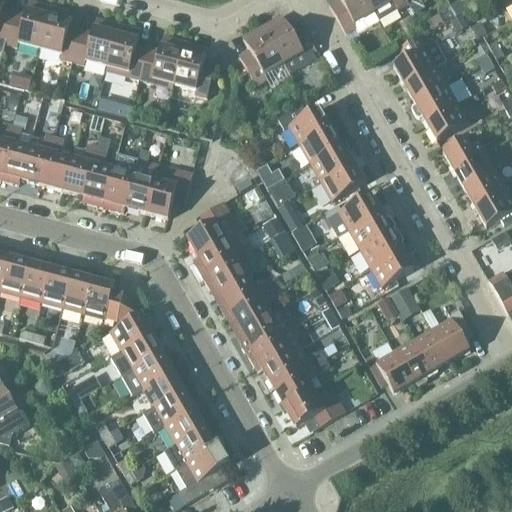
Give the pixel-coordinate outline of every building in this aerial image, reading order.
[(0,0),(0,56),(3,57),(6,48),(13,20),(1,17),(5,0),(0,0)] [(364,0),(338,0),(342,7),(332,13),(346,38),(357,31),(354,27),(374,16),(364,0)] [(379,25),(409,7),(406,3),(404,0),(364,0),(374,16),(379,25)] [(19,46),(40,52),(51,10),(29,5),(24,23),(13,20),(6,48),(17,51),(19,46)] [(73,16),(51,10),(40,52),(62,58),(61,63),(73,66),(80,38),(68,35),(73,16)] [(464,17),(451,24),(457,34),(469,27),(464,17)] [(317,55),(302,30),(292,36),(282,19),(263,31),(284,68),(286,67),(291,76),(316,62),(313,57),(317,55)] [(430,20),(420,25),(426,36),(436,30),(431,21),(430,20)] [(86,64),(107,70),(119,28),(97,22),(92,41),(80,38),(73,66),(85,69),(86,64)] [(481,25),(472,31),(478,40),(487,35),(481,25)] [(119,28),(107,70),(106,75),(140,84),(147,56),(136,53),(141,34),(119,28)] [(284,68),(263,31),(243,42),(252,58),(242,64),(256,90),(267,83),(265,79),(284,68)] [(404,89),(436,71),(447,64),(436,45),(428,50),(422,40),(400,52),(406,63),(393,70),(404,89)] [(140,84),(173,93),(175,88),(186,46),(164,41),(159,59),(147,56),(140,84)] [(208,52),(186,46),(175,88),(196,94),(195,99),(207,102),(215,74),(203,71),(208,52)] [(481,70),(490,64),(486,57),(477,63),(481,70)] [(490,64),(481,70),(485,77),(495,71),(490,64)] [(404,89),(415,108),(447,89),(436,71),(404,89)] [(501,83),(491,89),(496,96),(506,91),(501,83)] [(416,121),(420,122),(423,121),(426,126),(458,108),(447,89),(415,108),(416,108),(413,110),(412,114),(416,121)] [(11,97),(8,106),(18,109),(21,99),(11,97)] [(58,114),(61,103),(44,99),(39,119),(47,121),(50,112),(58,114)] [(506,113),(511,109),(511,101),(511,100),(501,106),(506,113)] [(285,133),(289,131),(300,149),(332,131),(321,112),(308,119),(302,108),(278,122),(285,133)] [(469,127),(458,108),(426,126),(437,146),(469,127)] [(16,118),(14,127),(23,130),(26,121),(16,118)] [(94,118),(91,131),(100,133),(104,121),(94,118)] [(0,177),(13,130),(3,127),(2,131),(0,130),(0,177)] [(13,130),(0,177),(0,183),(14,187),(15,182),(21,183),(30,151),(18,148),(22,132),(13,130)] [(300,149),(311,168),(343,150),(332,131),(300,149)] [(42,189),(51,156),(55,141),(34,135),(30,151),(21,183),(42,189)] [(443,156),(454,175),(486,156),(475,137),(443,156)] [(250,139),(240,145),(244,152),(254,146),(250,139)] [(55,141),(51,156),(42,189),(63,194),(72,162),(60,159),(65,143),(55,141)] [(82,206),(97,210),(99,204),(105,206),(114,173),(102,170),(109,143),(100,141),(97,152),(84,200),(82,206)] [(83,165),(72,162),(63,194),(84,200),(97,152),(87,150),(83,165)] [(353,168),(343,150),(311,168),(322,187),(353,168)] [(454,175),(465,194),(497,175),(486,156),(454,175)] [(109,213),(124,217),(126,211),(134,179),(139,163),(129,161),(125,176),(114,173),(105,206),(111,207),(109,213)] [(139,163),(134,179),(126,211),(147,217),(155,184),(144,181),(148,166),(139,163)] [(364,187),(353,168),(322,187),(333,206),(364,187)] [(171,172),(167,187),(155,184),(147,217),(169,223),(175,201),(186,204),(193,178),(171,172)] [(465,194),(476,212),(508,194),(503,187),(497,175),(465,194)] [(268,193),(277,187),(273,180),(263,186),(268,193)] [(511,181),(503,187),(508,194),(511,191),(511,181)] [(487,231),(501,223),(511,216),(511,191),(508,194),(476,212),(487,231)] [(339,241),(350,235),(381,217),(370,198),(328,222),(339,241)] [(199,261),(236,239),(241,236),(224,206),(201,220),(207,230),(187,241),(199,261)] [(511,216),(501,223),(504,228),(511,223),(511,216)] [(296,217),(285,223),(292,236),(303,230),(296,217)] [(360,254),(395,234),(395,233),(396,230),(391,222),(388,221),(385,223),(381,217),(350,235),(360,254)] [(277,221),(268,226),(272,233),(268,236),(272,242),(285,235),(277,221)] [(403,254),(400,248),(403,247),(404,243),(399,236),(396,235),(395,234),(360,254),(371,273),(403,254)] [(286,236),(273,243),(277,249),(289,242),(286,236)] [(199,261),(202,266),(197,269),(204,283),(252,255),(247,246),(242,249),(236,239),(199,261)] [(314,239),(299,248),(303,254),(317,246),(314,239)] [(414,273),(403,254),(371,273),(382,292),(414,273)] [(257,263),(252,255),(204,283),(212,296),(217,293),(220,298),(249,282),(243,271),(257,263)] [(318,255),(307,261),(313,272),(317,278),(328,272),(318,255)] [(0,295),(0,296),(10,261),(0,258),(0,295)] [(0,296),(21,301),(30,266),(10,261),(0,296)] [(21,301),(42,307),(51,272),(30,266),(21,301)] [(302,266),(292,272),(296,279),(306,273),(302,266)] [(72,278),(51,272),(42,307),(63,312),(72,278)] [(331,272),(318,280),(321,286),(326,293),(339,285),(331,272)] [(511,273),(505,278),(504,276),(489,285),(508,318),(511,315),(511,273)] [(63,312),(84,318),(93,283),(72,278),(63,312)] [(220,298),(223,304),(218,307),(226,320),(274,292),(269,284),(255,292),(249,282),(220,298)] [(115,289),(93,283),(84,318),(105,324),(106,321),(118,324),(133,315),(124,300),(112,297),(115,289)] [(282,288),(274,292),(279,301),(287,296),(282,288)] [(397,297),(390,302),(399,318),(418,307),(408,291),(397,297)] [(274,292),(226,320),(234,334),(239,331),(242,336),(271,319),(265,309),(279,301),(274,292)] [(318,292),(311,296),(319,310),(326,306),(318,292)] [(341,292),(329,299),(336,311),(348,304),(341,292)] [(390,302),(378,308),(388,324),(399,318),(390,302)] [(348,309),(338,315),(342,322),(352,316),(348,309)] [(329,312),(322,316),(332,333),(339,329),(329,312)] [(430,313),(423,317),(433,333),(440,329),(430,313)] [(440,329),(433,333),(451,365),(470,354),(464,343),(473,338),(459,313),(449,319),(451,322),(440,329)] [(242,336),(245,342),(240,345),(248,358),(296,330),(291,322),(286,325),(280,314),(271,319),(242,336)] [(121,355),(153,337),(141,318),(110,336),(121,355)] [(25,322),(23,332),(47,337),(49,327),(25,322)] [(296,330),(248,358),(256,372),(261,369),(264,374),(293,357),(287,347),(301,339),(296,330)] [(432,376),(451,365),(433,333),(414,344),(432,376)] [(32,346),(34,337),(22,334),(20,342),(32,346)] [(34,337),(32,346),(44,349),(46,340),(34,337)] [(153,337),(121,355),(111,361),(122,380),(163,356),(153,337)] [(60,351),(53,355),(59,365),(72,357),(75,345),(62,342),(60,351)] [(395,355),(413,387),(414,386),(416,389),(419,390),(427,386),(428,382),(426,379),(432,376),(414,344),(395,355)] [(333,347),(321,354),(326,362),(338,355),(333,347)] [(274,392),(326,363),(321,354),(299,367),(293,357),(264,374),(274,392)] [(52,370),(59,366),(53,355),(45,359),(52,370)] [(394,398),(413,387),(395,355),(376,366),(388,387),(394,398)] [(163,356),(122,380),(133,399),(143,393),(174,375),(163,356)] [(372,359),(366,363),(382,391),(388,387),(376,366),(372,359)] [(70,360),(60,366),(66,376),(76,371),(70,360)] [(308,384),(322,376),(331,371),(326,363),(274,392),(285,411),(314,394),(308,384)] [(59,366),(52,370),(58,381),(66,376),(60,366),(59,366)] [(143,393),(154,412),(185,393),(174,375),(143,393)] [(0,447),(9,450),(13,437),(28,428),(21,416),(18,414),(4,391),(0,393),(0,447)] [(73,408),(81,403),(75,392),(67,397),(73,408)] [(185,393),(154,412),(144,417),(154,436),(165,430),(196,412),(185,393)] [(320,405),(314,394),(285,411),(297,431),(308,424),(314,435),(346,417),(334,397),(320,405)] [(81,403),(73,408),(80,419),(87,414),(81,403)] [(165,430),(175,449),(207,431),(196,412),(165,430)] [(103,441),(110,436),(104,425),(96,430),(103,441)] [(207,431),(175,449),(165,455),(176,474),(217,450),(217,449),(207,431)] [(110,436),(103,441),(109,452),(117,447),(110,436)] [(217,450),(176,474),(186,492),(179,496),(180,497),(187,508),(230,483),(223,472),(230,468),(219,448),(217,449),(217,450)] [(79,457),(71,462),(76,470),(81,467),(82,461),(79,457)] [(67,463),(57,470),(60,475),(70,468),(67,463)] [(124,478),(132,474),(126,463),(118,467),(124,478)] [(132,474),(124,478),(131,489),(138,484),(132,474)] [(106,507),(97,511),(136,511),(121,484),(115,487),(108,487),(103,490),(99,496),(106,507)] [(180,497),(170,504),(174,511),(180,511),(187,508),(180,497)] [(7,500),(0,503),(0,511),(11,511),(14,511),(7,500)]
